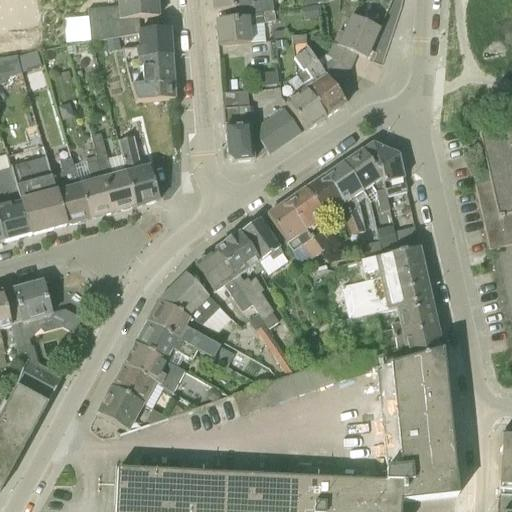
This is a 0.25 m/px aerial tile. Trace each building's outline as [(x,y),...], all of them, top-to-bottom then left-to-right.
[(38,20),(33,0),(0,0),(0,7),(4,27),(38,20)] [(137,37),(137,32),(139,32),(138,20),(158,19),(157,6),(159,6),(158,0),(117,0),(118,9),(87,11),(90,44),(137,37)] [(232,10),(233,20),(274,15),(272,2),(265,3),(264,0),(213,0),(215,11),(232,10)] [(304,21),(318,18),(316,6),(302,9),(304,21)] [(274,15),(233,20),(215,22),(218,48),(251,45),(250,28),(275,25),(274,15)] [(327,57),(333,61),(349,75),(357,56),(366,60),(379,31),(351,18),(338,47),(333,45),(327,57)] [(137,32),(137,37),(138,50),(123,51),(123,61),(124,65),(171,62),(169,30),(139,32),(137,32)] [(285,39),(285,31),(274,32),(275,40),(285,39)] [(305,46),(304,37),(291,38),(291,47),(305,46)] [(117,40),(106,43),(108,53),(120,50),(117,40)] [(78,54),(77,47),(66,49),(68,57),(78,54)] [(349,75),(333,61),(320,70),(307,51),(295,59),(303,71),(297,76),(297,79),(296,79),(296,80),(325,120),(345,106),(332,86),(349,75)] [(21,73),(41,68),(37,54),(17,59),(21,73)] [(0,60),(0,86),(4,85),(8,79),(21,75),(16,58),(0,60)] [(171,62),(124,65),(135,105),(174,102),(171,62)] [(275,70),(261,71),(263,90),(276,89),(275,70)] [(71,82),(68,72),(59,74),(62,84),(71,82)] [(296,80),(296,79),(289,84),(298,97),(286,105),(305,133),(325,120),(296,80)] [(249,109),(248,93),(221,96),(226,159),(233,165),(253,163),(250,127),(249,109)] [(268,122),(252,133),(259,143),(266,153),(268,157),(300,135),(284,111),(268,122)] [(116,130),(125,170),(134,209),(145,206),(147,207),(152,206),(156,203),(158,202),(148,164),(150,164),(144,142),(135,145),(129,127),(116,130)] [(488,184),(475,187),(489,252),(511,246),(511,128),(478,136),(488,184)] [(134,209),(125,170),(110,173),(100,135),(91,137),(96,158),(111,215),(120,212),(122,214),(129,212),(131,209),(134,209)] [(372,146),(362,152),(376,172),(381,171),(386,199),(406,195),(397,157),(372,146)] [(376,172),(362,152),(352,160),(349,160),(345,163),(342,166),(362,195),(371,189),(375,195),(380,215),(389,213),(386,199),(381,171),(376,172)] [(111,215),(96,158),(85,161),(90,180),(76,183),(86,222),(91,220),(94,221),(99,220),(102,217),(111,215)] [(10,171),(29,237),(66,228),(51,179),(44,159),(9,168),(10,171)] [(51,179),(66,228),(68,227),(71,228),(77,226),(80,223),(86,222),(76,183),(70,161),(59,165),(62,176),(51,179)] [(349,215),(357,235),(364,234),(358,210),(353,201),(362,195),(342,166),(340,168),(337,168),(333,171),(331,174),(324,179),(349,215)] [(0,173),(0,233),(3,244),(29,237),(10,171),(0,173)] [(357,235),(349,215),(324,179),(315,185),(312,185),(307,188),(305,191),(325,220),(333,215),(350,237),(357,235)] [(325,220),(305,191),(303,193),(300,193),(295,196),(294,199),(286,204),(321,254),(331,248),(316,227),(325,220)] [(267,217),(292,254),(301,247),(311,261),(321,254),(286,204),(278,210),(275,210),(270,213),(269,216),(267,217)] [(282,255),(279,251),(259,223),(242,235),(261,263),(268,258),(272,262),(282,255)] [(394,233),(394,236),(397,250),(417,245),(413,229),(394,233)] [(242,235),(215,253),(251,306),(258,317),(264,326),(265,327),(275,321),(277,319),(262,298),(265,296),(257,284),(250,288),(248,284),(243,287),(240,281),(263,266),(261,263),(242,235)] [(379,242),(381,253),(397,250),(394,236),(378,239),(379,242)] [(381,253),(379,242),(365,246),(367,256),(381,253)] [(361,263),(365,283),(423,270),(418,250),(361,263)] [(251,306),(215,253),(194,267),(220,304),(230,297),(241,313),(251,306)] [(395,310),(430,303),(423,270),(365,283),(342,289),(349,320),(395,310)] [(185,276),(158,303),(189,321),(202,327),(219,310),(208,299),(185,276)] [(10,328),(17,350),(24,373),(30,360),(37,363),(32,347),(26,323),(50,316),(41,283),(24,288),(12,292),(1,295),(10,328)] [(0,331),(10,328),(1,295),(0,295),(0,356),(4,355),(2,347),(3,346),(0,337),(0,331)] [(189,321),(158,303),(156,306),(153,307),(151,311),(151,316),(134,347),(165,364),(165,363),(171,352),(191,363),(196,353),(212,362),(219,349),(184,330),(189,321)] [(394,339),(436,330),(434,320),(435,317),(434,312),(431,310),(430,303),(395,310),(399,324),(391,326),(394,339)] [(297,374),(264,327),(264,326),(258,317),(248,324),(254,333),(255,334),(286,378),(297,374)] [(275,321),(265,327),(271,336),(281,329),(275,321)] [(388,367),(441,354),(441,350),(441,348),(440,342),(438,341),(436,330),(394,339),(397,352),(404,351),(407,362),(388,367)] [(330,331),(318,337),(324,346),(335,340),(330,331)] [(393,341),(391,331),(380,333),(382,343),(393,341)] [(165,363),(165,364),(134,347),(123,368),(153,384),(163,389),(167,382),(176,387),(183,373),(165,363)] [(114,511),(399,511),(400,505),(457,498),(441,354),(388,367),(376,370),(387,471),(385,471),(384,484),(117,471),(114,511)] [(15,389),(46,406),(47,405),(46,404),(54,390),(56,390),(63,378),(37,363),(30,360),(24,373),(15,389)] [(153,384),(123,368),(111,389),(141,406),(153,384)] [(242,409),(279,401),(274,381),(238,389),(242,409)] [(46,406),(15,389),(0,417),(0,491),(46,407),(46,406)] [(141,406),(111,389),(96,417),(126,434),(141,406)] [(172,405),(166,419),(183,413),(172,405)] [(149,425),(167,420),(151,411),(146,421),(149,425)] [(511,492),(511,435),(500,435),(497,492),(511,492)]
